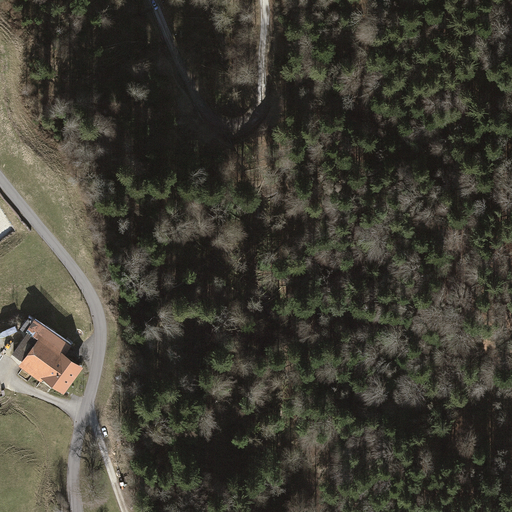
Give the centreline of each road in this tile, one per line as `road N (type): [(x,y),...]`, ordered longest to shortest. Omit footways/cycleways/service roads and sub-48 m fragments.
road 1 (unclassified): [(77,511),(77,448),(102,331),(74,270),(0,179)]
road 2 (residential): [(151,0),(217,124),(235,130),(254,119),(263,0)]
